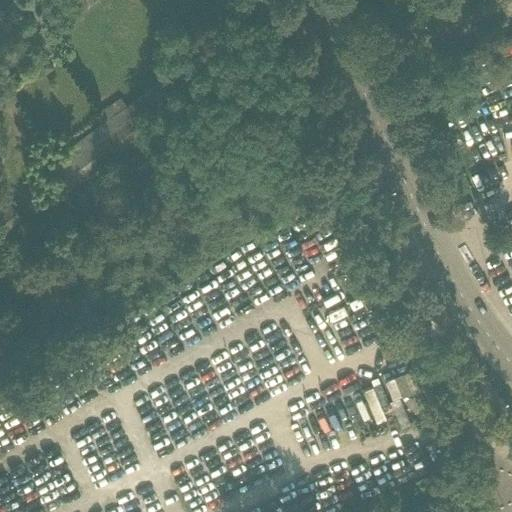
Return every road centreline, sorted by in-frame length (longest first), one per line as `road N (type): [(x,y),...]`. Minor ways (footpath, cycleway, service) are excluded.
road 1 (secondary): [(478,321),(439,255),(322,0)]
road 2 (unknown): [(333,382),(303,383),(159,463)]
road 3 (track): [(511,477),(435,340)]
road 4 (unknown): [(432,240),(460,226),(511,313)]
